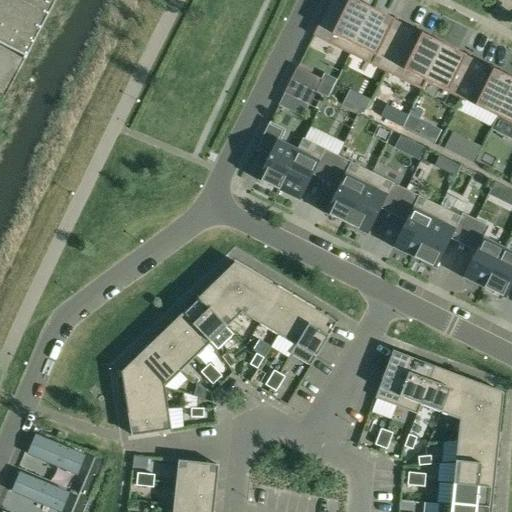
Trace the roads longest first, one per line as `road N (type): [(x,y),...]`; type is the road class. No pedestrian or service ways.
road 1 (residential): [(221,202),(60,322),(0,463)]
road 2 (residential): [(221,202),(222,171),(308,0)]
road 3 (residential): [(388,294),(245,223),(221,202)]
road 4 (residential): [(388,294),(315,445)]
road 5 (residential): [(315,445),(267,418),(242,431),(233,511)]
road 6 (residential): [(511,355),(388,294)]
